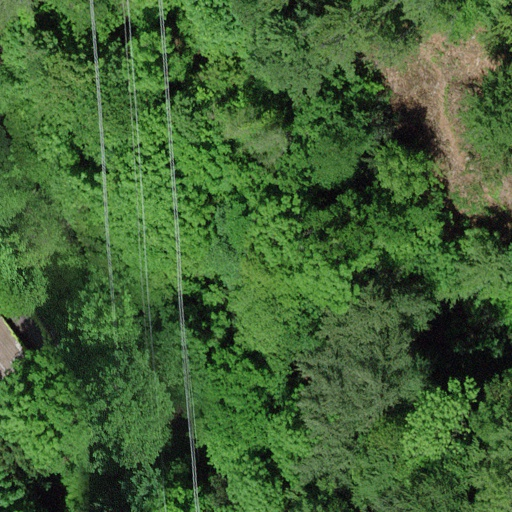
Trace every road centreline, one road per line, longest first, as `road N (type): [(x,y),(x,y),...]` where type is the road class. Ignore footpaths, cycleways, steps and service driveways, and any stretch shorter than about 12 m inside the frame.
road 1 (track): [(0,117),(31,182),(67,229),(136,279),(155,314),(151,375),(104,385)]
road 2 (residential): [(104,385),(0,293)]
